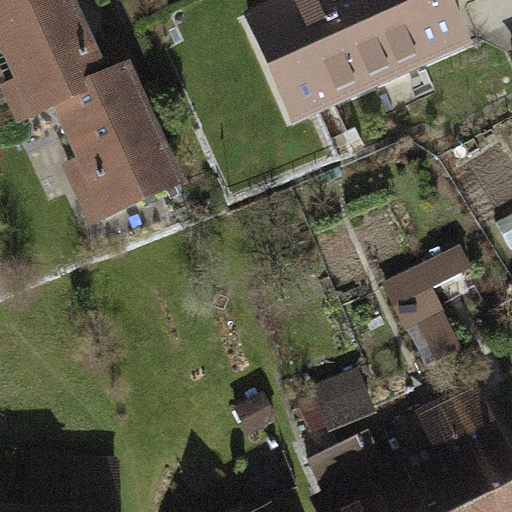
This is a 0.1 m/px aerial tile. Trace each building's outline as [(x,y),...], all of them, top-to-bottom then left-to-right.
[(88,0),(0,0),(0,32),(42,131),(67,120),(110,222),(193,187),(143,71),(122,79),(88,0)] [(441,0),(305,0),(253,21),(292,119),(462,52),(441,0)] [(471,355),(451,308),(484,294),(467,252),(392,283),(429,372),(471,355)] [(361,372),(315,389),(332,435),(378,418),(361,372)] [(268,398),(234,414),(248,443),(281,427),(268,398)] [(511,511),(511,475),(491,431),(323,509),(324,511),(511,511)] [(71,511),(122,511),(123,470),(72,469),(71,511)]
